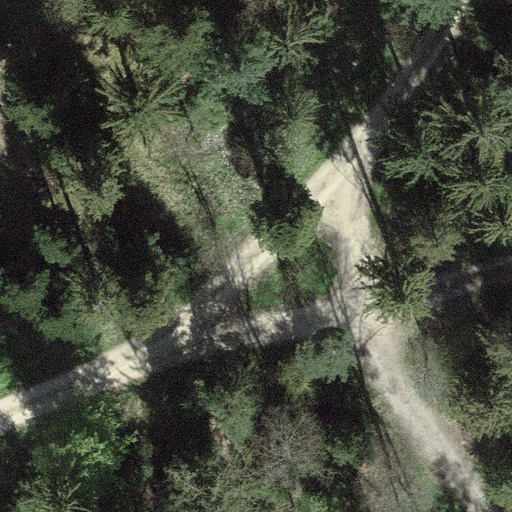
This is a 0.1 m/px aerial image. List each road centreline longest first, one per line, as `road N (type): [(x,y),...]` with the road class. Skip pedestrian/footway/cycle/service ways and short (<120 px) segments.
road 1 (track): [(0,416),(109,373),(362,310)]
road 2 (track): [(461,0),(352,153),(362,310)]
road 3 (track): [(352,153),(188,322),(109,373)]
road 4 (track): [(489,511),(392,385),(362,310)]
road 5 (track): [(362,310),(511,265)]
